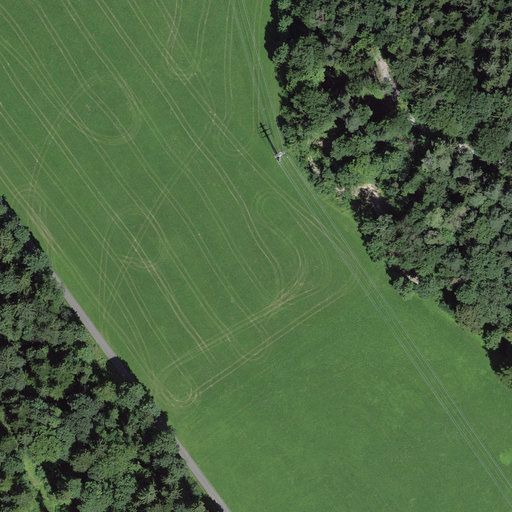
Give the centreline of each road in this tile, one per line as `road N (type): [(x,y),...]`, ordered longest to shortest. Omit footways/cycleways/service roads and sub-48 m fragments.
road 1 (unclassified): [(0,204),(226,511)]
road 2 (track): [(379,0),(389,56),(423,116),(480,145),(511,132)]
